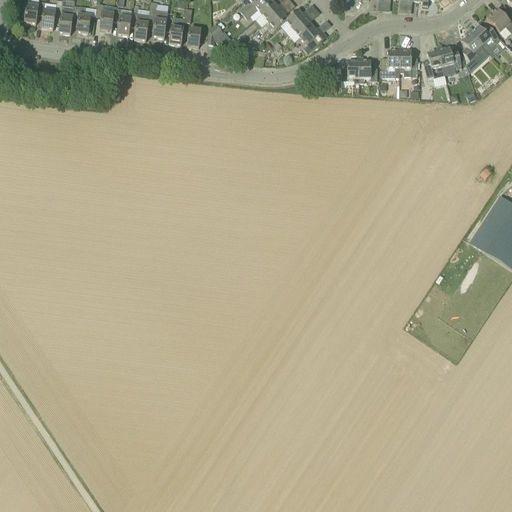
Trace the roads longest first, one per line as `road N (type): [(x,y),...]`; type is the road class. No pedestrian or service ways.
road 1 (residential): [(0,45),(292,76),(350,40)]
road 2 (unclassified): [(96,511),(0,364)]
road 3 (residential): [(350,40),(393,22),(450,21),(474,0)]
